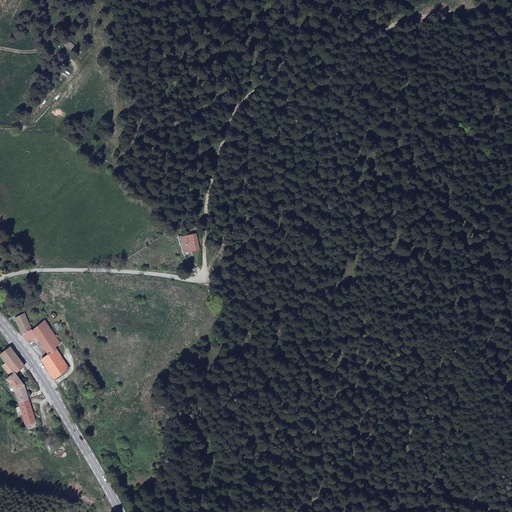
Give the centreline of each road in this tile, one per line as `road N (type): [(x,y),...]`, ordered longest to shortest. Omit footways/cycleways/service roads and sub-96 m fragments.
road 1 (track): [(504,511),(383,488),(283,436),(228,353),(204,274),(204,230),(229,124),(259,87),(302,60),(400,22),(511,8)]
road 2 (primary): [(0,321),(55,397),(120,511)]
road 3 (residential): [(204,274),(52,268),(0,277)]
road 4 (track): [(93,511),(52,459),(43,410),(55,397)]
